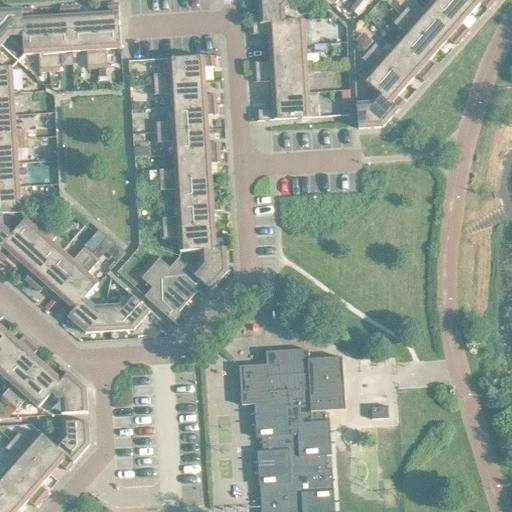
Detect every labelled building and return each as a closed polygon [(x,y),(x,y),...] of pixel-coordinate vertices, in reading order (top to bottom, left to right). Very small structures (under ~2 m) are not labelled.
[(63,0),(64,9),(50,10),(53,64),(63,63),(62,45),(76,44),(72,0),(63,0)] [(82,0),(72,0),(76,44),(90,44),(91,62),(101,61),(97,7),(83,8),(82,0)] [(111,0),(112,6),(97,7),(101,61),(111,60),(109,42),(125,41),(122,0),(111,0)] [(262,0),(263,16),(263,17),(288,15),(288,14),(288,2),(289,0),(262,0)] [(352,0),(363,9),(370,0),(352,0)] [(409,0),(407,0),(402,6),(442,42),(452,32),(459,38),(465,31),(431,0),(422,11),(409,0)] [(431,0),(465,31),(472,23),(465,17),(474,6),(467,0),(431,0)] [(35,1),(25,2),(26,27),(27,47),(42,47),(43,65),(53,64),(50,10),(35,11),(35,1)] [(1,4),(0,4),(0,34),(4,38),(13,28),(26,27),(25,2),(1,4)] [(409,26),(399,36),(434,67),(440,59),(433,53),(442,42),(402,6),(395,14),(409,26)] [(272,26),(273,40),(309,38),(308,13),(288,14),(288,15),(263,17),(263,16),(254,17),(254,27),(272,26)] [(366,26),(360,33),(370,42),(377,35),(366,26)] [(377,35),(370,42),(411,78),(420,67),(427,74),(434,67),(399,36),(390,47),(377,35)] [(256,56),(257,66),(311,62),(309,38),(273,40),(274,55),(256,56)] [(367,73),(383,86),(402,103),(408,95),(401,89),(411,78),(370,42),(364,50),(377,62),(367,73)] [(154,68),(155,77),(209,74),(208,60),(218,59),(217,49),(172,52),(172,67),(154,68)] [(0,85),(17,84),(16,59),(0,60),(0,85)] [(275,74),(276,88),(312,86),(311,62),(257,66),(257,75),(275,74)] [(174,86),(174,100),(220,97),(219,88),(210,88),(209,74),(155,77),(156,87),(174,86)] [(0,109),(19,108),(17,84),(0,85),(0,109)] [(312,86),(276,88),(277,103),(259,104),(260,114),(314,111),(312,86)] [(383,86),(374,96),(360,97),(362,122),(386,120),(402,103),(383,86)] [(157,116),(158,125),(212,122),(211,108),(221,107),(220,97),(174,100),(175,114),(157,116)] [(0,133),(30,132),(29,122),(19,122),(19,108),(0,109),(0,133)] [(177,134),(177,148),(223,145),(222,136),(213,136),(212,122),(158,125),(159,135),(177,134)] [(0,157),(21,156),(21,142),(30,142),(30,132),(0,133),(0,157)] [(148,140),(137,140),(137,150),(148,150),(148,140)] [(160,163),(161,173),(215,170),(214,156),(224,155),(223,145),(177,148),(178,162),(160,163)] [(0,181),(23,180),(21,156),(0,157),(0,181)] [(160,163),(152,164),(153,174),(161,173),(160,163)] [(180,182),(180,196),(226,193),(225,183),(216,184),(215,170),(161,173),(161,183),(180,182)] [(0,205),(5,206),(24,205),(23,180),(0,181),(0,205)] [(163,211),(164,221),(218,218),(217,204),(227,203),(226,193),(180,196),(181,210),(163,211)] [(0,245),(16,228),(15,227),(6,219),(5,206),(0,205),(0,245)] [(13,246),(24,255),(60,215),(52,208),(40,222),(29,212),(15,227),(16,228),(0,245),(0,247),(7,253),(13,246)] [(28,272),(35,278),(66,244),(55,235),(67,221),(60,215),(24,255),(34,265),(28,272)] [(183,245),(204,244),(204,243),(229,241),(228,231),(219,232),(218,218),(164,221),(164,231),(182,230),(183,245)] [(103,223),(95,232),(102,239),(110,230),(103,223)] [(110,230),(102,239),(121,255),(129,246),(110,230)] [(49,278),(60,287),(96,246),(88,240),(76,254),(66,244),(35,278),(43,285),(49,278)] [(205,256),(196,266),(215,283),(215,282),(230,265),(229,241),(204,243),(204,244),(205,256)] [(64,304),(72,310),(88,291),(89,292),(102,276),(91,267),(103,253),(96,246),(60,287),(70,296),(64,304)] [(160,249),(151,259),(191,295),(201,284),(210,292),(217,284),(215,282),(215,283),(196,266),(181,252),(173,261),(160,249)] [(191,295),(151,259),(142,268),(156,280),(148,289),(184,321),(191,313),(182,305),(191,295)] [(125,298),(112,299),(113,324),(137,323),(153,305),(134,288),(125,298)] [(88,291),(72,310),(89,326),(113,324),(112,299),(98,300),(89,292),(88,291)] [(7,309),(0,303),(0,337),(11,325),(0,316),(7,309)] [(21,335),(11,325),(0,337),(0,363),(5,368),(35,334),(28,328),(21,335)] [(42,341),(35,334),(5,368),(16,378),(4,391),(11,398),(47,357),(36,348),(42,341)] [(259,431),(265,430),(265,444),(260,444),(262,479),(263,479),(264,499),(261,499),(261,501),(267,500),(268,510),(250,511),(338,511),(337,484),(336,484),(335,462),(330,462),(329,449),(335,448),(333,414),(328,414),(327,405),(349,403),(346,351),(312,353),(311,343),(269,346),(270,358),(243,360),(245,399),(257,398),(259,431)] [(57,367),(47,357),(11,398),(18,404),(30,391),(42,401),(55,385),(54,385),(71,366),(64,359),(57,367)] [(89,382),(71,366),(54,385),(55,385),(64,394),(65,408),(90,406),(89,382)] [(66,429),(58,439),(77,456),(92,438),(91,414),(66,415),(66,429)] [(20,425),(13,432),(54,468),(63,457),(70,463),(77,456),(58,439),(43,425),(33,437),(20,425)] [(20,451),(11,462),(45,492),(51,485),(44,478),(54,468),(13,432),(7,439),(20,451)] [(0,471),(0,484),(22,504),(31,493),(38,499),(45,492),(11,462),(1,473),(0,471)] [(14,511),(22,504),(0,484),(0,511),(14,511)]
